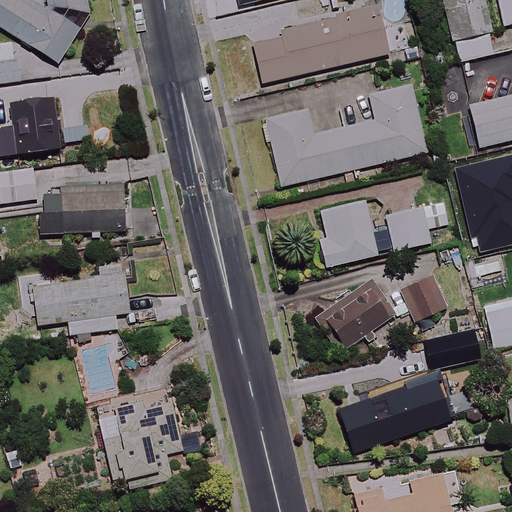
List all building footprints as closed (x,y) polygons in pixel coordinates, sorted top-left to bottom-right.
[(81,29),(29,0),(0,0),(0,31),(61,65),(81,29)] [(440,0),(450,42),(455,41),(460,63),(493,56),(488,34),(490,33),(482,0),(440,0)] [(511,0),(497,0),(503,30),(511,28),(511,0)] [(347,15),(266,34),(252,37),(262,84),(390,55),(381,15),(378,1),(345,8),(347,15)] [(0,85),(18,82),(11,43),(0,45),(0,85)] [(422,95),(412,98),(409,83),(368,92),(375,122),(314,136),(307,107),(266,116),(267,124),(262,125),(267,143),(272,142),(274,153),(269,154),(274,175),(279,174),(282,186),(341,172),(344,185),(358,181),(355,169),(425,152),(422,140),(432,138),(422,95)] [(511,97),(467,110),(478,150),(511,141),(511,97)] [(0,158),(60,150),(54,101),(11,107),(13,128),(0,129),(0,158)] [(450,134),(439,137),(440,147),(430,150),(434,166),(445,163),(443,151),(453,148),(450,134)] [(64,169),(36,172),(0,176),(0,205),(39,201),(42,227),(24,229),(26,242),(126,230),(120,182),(66,189),(64,169)] [(325,268),(380,256),(375,232),(370,233),(363,203),(318,212),(324,240),(320,241),(325,268)] [(431,207),(423,208),(427,232),(435,230),(434,221),(437,221),(439,229),(450,227),(445,203),(435,205),(437,214),(433,215),(431,207)] [(427,246),(420,208),(385,215),(393,252),(427,246)] [(510,250),(500,213),(460,224),(469,261),(510,250)] [(485,260),(481,261),(479,262),(477,263),(475,265),(474,267),(473,269),(473,271),(473,273),(473,275),(474,277),(475,279),(476,281),(478,283),(480,284),(482,285),(484,285),(486,285),(488,285),(490,284),(492,283),(494,282),(496,280),(497,278),(498,276),(498,274),(498,272),(498,270),(497,268),(496,266),(495,264),(493,262),(491,261),(489,260),(487,260),(485,260)] [(128,316),(123,276),(32,288),(37,326),(67,322),(69,336),(115,331),(113,317),(128,316)] [(445,310),(431,278),(400,291),(414,323),(445,310)] [(338,355),(361,340),(367,348),(371,345),(374,349),(382,344),(373,331),(394,316),(370,282),(354,294),(351,289),(335,299),(338,304),(314,321),(338,355)] [(511,308),(481,316),(492,363),(510,359),(510,355),(509,353),(508,353),(508,351),(507,350),(507,349),(507,347),(507,346),(508,345),(508,344),(509,343),(510,342),(511,341),(511,308)] [(444,366),(439,343),(409,349),(414,373),(444,366)] [(452,418),(436,373),(337,409),(354,455),(452,418)] [(145,412),(142,403),(113,410),(116,420),(95,426),(113,495),(171,480),(165,456),(182,451),(170,405),(145,412)] [(448,511),(446,501),(457,498),(451,473),(410,483),(413,497),(383,504),(380,491),(353,497),(356,511),(448,511)]
